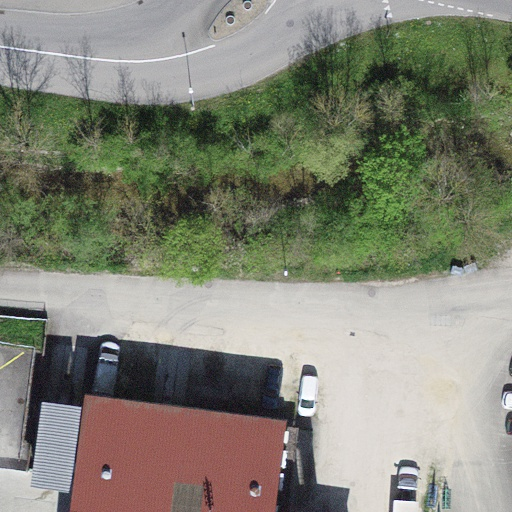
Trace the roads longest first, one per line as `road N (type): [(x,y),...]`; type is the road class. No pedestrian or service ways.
road 1 (residential): [(0,302),(380,325),(511,318)]
road 2 (residential): [(0,44),(143,61),(211,44),(252,0)]
